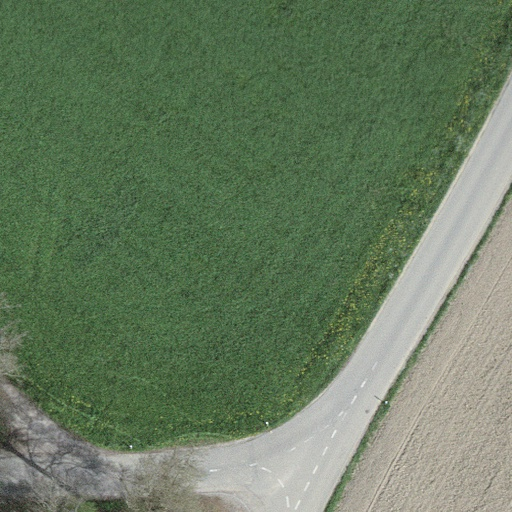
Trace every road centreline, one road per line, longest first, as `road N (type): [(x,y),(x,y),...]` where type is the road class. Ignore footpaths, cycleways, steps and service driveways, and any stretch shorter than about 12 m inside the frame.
road 1 (tertiary): [(309,467),(511,124)]
road 2 (unclassified): [(0,472),(309,467)]
road 3 (track): [(103,471),(0,385)]
